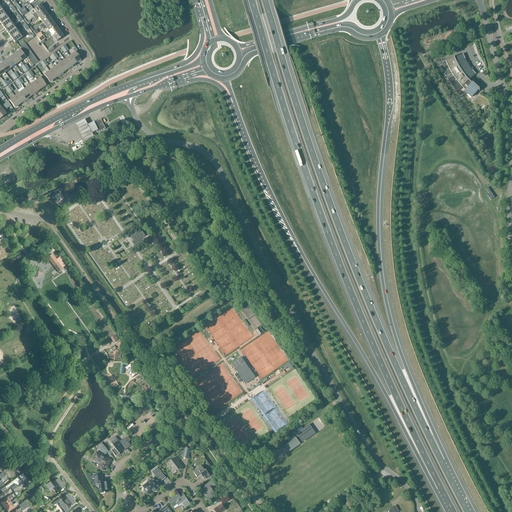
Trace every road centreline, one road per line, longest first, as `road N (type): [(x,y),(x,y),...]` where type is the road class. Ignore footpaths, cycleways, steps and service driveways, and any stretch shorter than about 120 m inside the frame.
road 1 (motorway): [(251,0),(346,283),(440,488)]
road 2 (motorway): [(440,460),(316,168),(264,0)]
road 3 (unclassified): [(128,96),(147,132),(194,146),(217,165),(385,472)]
road 4 (motorway): [(235,105),(295,242),(440,488)]
road 5 (motorway): [(440,460),(381,277),(384,63)]
road 6 (unclassified): [(0,130),(88,64),(46,0)]
road 7 (secondary): [(128,87),(0,150)]
road 8 (secondary): [(0,159),(128,96)]
road 9 (secondary): [(359,0),(339,19),(235,47)]
road 10 (unclassified): [(117,496),(117,467),(185,417),(196,418)]
